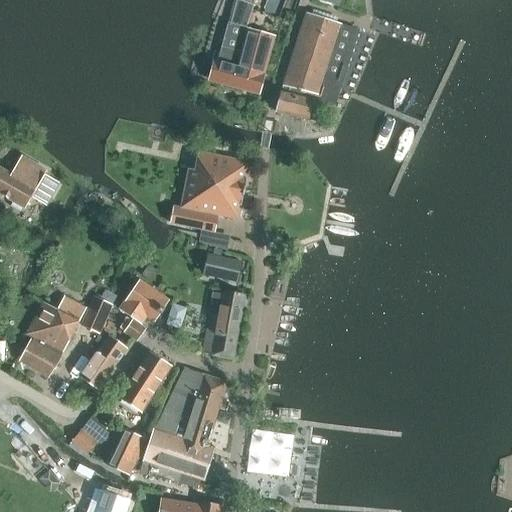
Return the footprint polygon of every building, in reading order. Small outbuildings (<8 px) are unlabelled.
[(276,112),(308,120),(314,97),(331,102),(338,81),(354,29),(341,25),(310,15),(294,66),(296,67),(293,78),(302,80),(299,90),(283,85),(276,112)] [(221,47),(212,82),(259,94),(275,36),(245,28),(228,23),(221,47)] [(212,101),(216,88),(206,85),(203,98),(212,101)] [(217,215),(237,219),(249,163),(198,152),(194,170),(188,169),(181,208),(174,206),(171,223),(214,232),(217,215)] [(11,175),(0,168),(0,194),(25,208),(31,197),(46,206),(59,183),(44,175),(46,171),(21,157),(11,175)] [(128,223),(118,223),(117,242),(127,242),(128,223)] [(207,255),(203,274),(237,282),(241,263),(207,255)] [(150,280),(157,270),(149,264),(142,275),(150,280)] [(119,310),(141,325),(146,316),(155,322),(169,301),(139,281),(119,310)] [(202,353),(232,359),(244,295),(224,291),(220,315),(210,312),(202,353)] [(29,340),(19,361),(49,378),(62,358),(60,357),(78,321),(86,308),(63,297),(56,310),(43,303),(27,335),(29,336),(27,339),(29,340)] [(111,305),(94,297),(81,326),(98,334),(111,305)] [(181,329),(189,309),(174,303),(166,323),(181,329)] [(145,330),(132,320),(123,332),(137,341),(145,330)] [(97,390),(117,362),(127,348),(109,336),(81,377),(80,377),(80,378),(97,390)] [(149,352),(119,398),(141,413),(171,366),(149,352)] [(153,429),(143,461),(151,463),(148,476),(176,482),(196,488),(199,480),(203,482),(214,450),(206,447),(219,408),(226,411),(229,402),(221,400),(227,382),(184,368),(155,430),(153,429)] [(91,418),(82,430),(97,442),(101,444),(110,433),(91,418)] [(71,442),(87,454),(97,442),(81,429),(71,442)] [(124,430),(107,466),(128,476),(146,440),(124,430)] [(291,475),(293,433),(250,431),(248,473),(291,475)] [(58,483),(48,471),(39,478),(50,490),(58,483)] [(220,511),(221,505),(202,502),(201,507),(161,503),(160,511),(220,511)]
